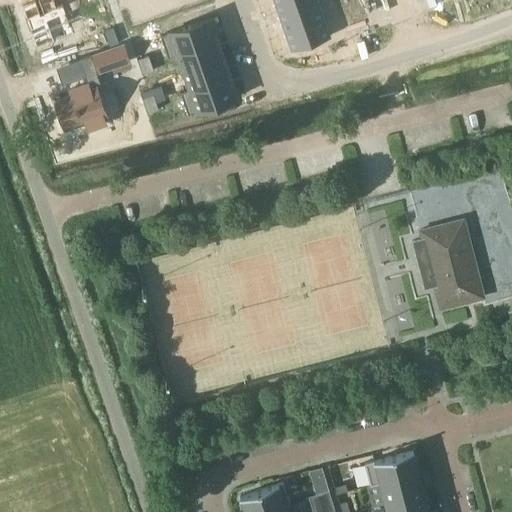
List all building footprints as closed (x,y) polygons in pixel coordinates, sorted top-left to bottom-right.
[(64,0),(25,0),(42,51),(77,40),(64,0)] [(321,0),(273,0),(279,15),(321,0)] [(321,0),(279,15),(286,33),(328,18),(321,0)] [(357,0),(345,0),(348,8),(359,4),(357,0)] [(362,12),(359,4),(348,8),(350,16),(362,12)] [(177,54),(177,53),(214,40),(211,30),(216,29),(212,17),(160,35),(168,56),(168,57),(177,54)] [(328,18),(286,33),(293,53),(335,38),(328,18)] [(177,54),(183,71),(221,58),(214,40),(177,53),(177,54)] [(58,93),(59,98),(55,100),(64,127),(69,126),(70,130),(79,127),(78,122),(84,120),(87,128),(106,122),(103,114),(106,113),(97,87),(101,85),(95,69),(98,68),(99,70),(129,60),(123,44),(93,54),(94,57),(92,57),(90,54),(79,58),(86,76),(88,82),(69,89),(71,94),(69,95),(67,90),(58,93)] [(137,58),(139,66),(151,62),(148,54),(137,58)] [(189,89),(227,76),(221,58),(183,71),(189,88),(189,89)] [(154,70),(151,62),(139,66),(142,74),(154,70)] [(189,88),(180,91),(180,92),(188,114),(239,96),(235,84),(231,86),(227,76),(189,89),(189,88)] [(156,101),(153,93),(142,97),(144,104),(144,105),(156,101)] [(158,109),(156,101),(144,105),(147,113),(158,109)] [(463,224),(454,227),(453,221),(420,230),(440,308),(483,296),(465,224),(463,224)] [(419,472),(413,450),(364,463),(370,484),(419,472)] [(424,493),(419,472),(370,484),(370,485),(380,483),(385,503),(424,493)] [(263,511),(290,503),(282,482),(240,497),(245,511),(263,511)] [(329,490),(326,482),(315,486),(317,493),(329,490)] [(348,490),(345,483),(334,486),(336,494),(348,490)] [(428,511),(424,493),(385,503),(387,511),(428,511)] [(347,500),(339,503),(341,511),(349,511),(350,511),(347,500)] [(287,511),(286,505),(290,504),(290,503),(263,511),(287,511)]
